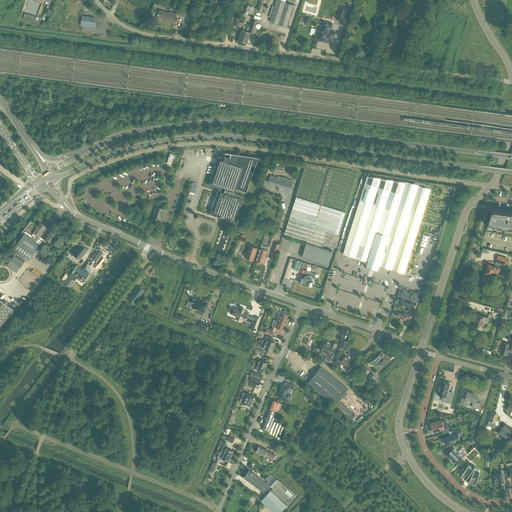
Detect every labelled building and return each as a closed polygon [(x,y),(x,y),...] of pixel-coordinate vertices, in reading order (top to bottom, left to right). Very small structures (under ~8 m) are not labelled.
[(26,0),(26,3),(43,9),(45,0),(26,0)] [(270,22),(287,27),(293,5),(277,0),(276,0),(275,6),(271,18),(270,22)] [(245,14),(252,16),(255,8),(247,5),(245,14)] [(337,20),(339,21),(340,21),(343,21),(343,22),(346,12),(347,8),(340,6),(339,8),(337,19),(336,20),(337,20)] [(178,8),(176,12),(180,13),(179,15),(178,15),(183,17),(185,10),(178,8)] [(159,10),(157,17),(174,23),(177,14),(169,11),(168,13),(159,10)] [(40,18),(25,13),(23,18),(38,22),(40,18)] [(252,20),(248,32),(252,34),(256,22),(252,20)] [(322,40),(325,41),(326,40),(332,42),(335,32),(330,31),(332,24),(323,21),(320,29),(319,29),(317,28),(315,35),(317,36),(317,38),(317,39),(322,40)] [(241,30),(239,36),(248,39),(250,33),(252,34),(248,32),(241,30)] [(248,39),(239,36),(237,41),(246,44),(248,39)] [(230,155),(229,158),(224,156),(223,158),(218,157),(208,185),(218,189),(215,199),(214,198),(210,208),(211,209),(209,214),(235,223),(244,197),(234,194),(236,189),(246,192),(257,158),(230,154),(230,155)] [(345,175),(337,172),(326,169),(325,172),(306,166),(284,235),(307,242),(302,257),(328,265),(332,251),(322,248),(327,232),(338,236),(358,174),(346,171),(345,175)] [(268,183),(271,184),(291,190),(293,182),(270,175),(268,183)] [(368,262),(367,264),(370,264),(373,266),(376,266),(379,267),(380,266),(380,264),(405,272),(418,229),(428,198),(431,189),(415,184),(406,181),(406,182),(367,176),(365,184),(360,200),(343,253),(368,260),(368,261),(368,262)] [(151,221),(158,223),(163,209),(156,207),(151,221)] [(511,227),(511,213),(510,213),(504,213),(495,211),(494,211),(493,212),(492,212),(492,213),(488,224),(499,226),(499,227),(511,229),(511,227)] [(22,232),(36,242),(46,227),(38,222),(36,225),(31,221),(22,232)] [(41,243),(45,245),(48,241),(50,243),(56,234),(50,230),(41,243)] [(24,234),(13,249),(29,260),(39,245),(24,234)] [(435,251),(439,237),(435,236),(431,250),(435,251)] [(271,254),(276,256),(280,244),(275,243),(271,254)] [(72,256),(77,260),(78,258),(79,259),(87,250),(81,244),(73,254),(74,255),(72,256)] [(258,255),(257,258),(256,261),(263,263),(265,257),(268,247),(261,245),(258,255)] [(246,254),(245,257),(246,258),(246,259),(249,260),(249,261),(252,262),(252,261),(253,261),(253,260),(256,261),(258,255),(256,255),(257,252),(259,253),(259,251),(259,250),(259,249),(260,250),(260,248),(257,247),(256,248),(250,246),(250,247),(249,246),(248,250),(247,249),(245,254),(246,254)] [(92,265),(97,269),(97,268),(101,264),(104,259),(105,259),(102,257),(104,254),(101,252),(99,250),(99,251),(97,253),(96,255),(95,254),(94,256),(93,257),(94,258),(93,259),(96,261),(93,265),(92,265)] [(6,265),(16,273),(23,263),(14,256),(6,265)] [(496,261),(494,267),(488,264),(485,274),(495,277),(496,273),(498,273),(500,268),(501,263),(505,264),(507,259),(498,256),(496,261)] [(306,267),(308,263),(297,259),(293,269),(300,271),(301,266),(306,267)] [(79,281),(84,286),(91,277),(77,266),(72,272),(80,279),(79,281)] [(302,281),(302,282),(301,282),(301,283),(301,284),(311,287),(312,287),(312,286),(312,285),(313,285),(314,285),(314,284),(314,283),(314,282),(313,282),(316,274),(305,270),(304,273),(303,278),(302,278),(301,278),(301,279),(301,280),(301,281),(302,281)] [(74,281),(69,277),(64,283),(64,284),(70,288),(75,282),(74,281)] [(131,299),(129,298),(129,297),(127,300),(134,305),(141,295),(144,290),(138,285),(137,287),(133,292),(135,293),(133,297),(131,299)] [(198,310),(203,312),(203,311),(206,303),(205,303),(205,302),(203,302),(201,301),(198,300),(197,299),(196,300),(193,298),(189,308),(196,310),(198,311),(198,310)] [(0,325),(12,311),(0,300),(0,325)] [(236,316),(237,316),(237,318),(241,320),(242,318),(246,320),(248,312),(244,311),(244,310),(240,308),(239,309),(236,308),(234,314),(237,315),(236,316)] [(410,315),(398,311),(396,316),(403,318),(402,319),(406,320),(406,318),(409,319),(410,315)] [(281,312),(276,327),(284,330),(289,315),(281,312)] [(487,322),(488,318),(476,314),(475,318),(476,318),(473,327),(483,330),(483,329),(487,331),(488,326),(484,325),(485,322),(487,322)] [(198,327),(205,330),(207,324),(200,321),(198,327)] [(263,340),(262,343),(273,348),(275,343),(273,342),(274,339),(266,336),(265,341),(263,340)] [(499,350),(499,351),(500,352),(500,354),(507,356),(508,352),(511,353),(511,337),(509,345),(503,343),(501,349),(500,349),(499,350)] [(340,353),(344,349),(347,342),(342,340),(339,348),(337,352),(340,353)] [(326,356),(325,359),(324,362),(329,364),(332,361),(331,361),(332,357),(336,347),(337,344),(332,342),(331,343),(326,341),(325,344),(324,347),(322,348),(323,349),(322,351),(323,351),(321,355),(326,356)] [(273,348),(262,343),(261,346),(264,347),(263,349),(271,353),(273,348)] [(373,360),(375,362),(372,365),(377,369),(380,366),(382,364),(386,361),(379,354),(373,360)] [(341,364),(348,370),(354,364),(346,356),(343,359),(340,356),(333,363),(338,367),(341,364)] [(251,362),(254,363),(265,368),(267,363),(260,360),(259,363),(258,362),(252,359),(251,362)] [(265,368),(254,363),(253,367),(256,368),(256,367),(257,368),(256,370),(263,373),(265,368)] [(308,383),(335,405),(348,389),(321,367),(308,383)] [(255,377),(251,376),(249,382),(259,385),(261,380),(255,377)] [(439,386),(438,390),(439,391),(438,395),(443,396),(443,399),(446,399),(445,402),(450,403),(453,393),(447,392),(450,384),(441,382),(440,386),(439,386)] [(278,397),(286,400),(288,394),(287,394),(289,388),(293,390),(294,386),(287,384),(286,386),(283,385),(278,397)] [(460,405),(465,406),(467,400),(473,401),(473,402),(471,407),(479,409),(481,404),(476,402),(478,397),(474,396),(475,394),(467,392),(465,399),(462,398),(460,405)] [(243,404),(251,407),(255,397),(247,394),(246,394),(244,393),(240,402),(243,403),(243,404)] [(272,421),(273,417),(279,403),(273,400),(262,428),(268,430),(272,421)] [(498,414),(496,413),(495,413),(495,412),(493,412),(492,412),(491,412),(490,417),(489,417),(488,420),(489,420),(487,426),(494,428),(498,414)] [(430,423),(432,429),(433,433),(442,430),(443,433),(449,432),(446,421),(442,422),(442,420),(430,423)] [(285,426),(273,421),(272,421),(268,430),(267,432),(280,440),(285,426)] [(498,433),(505,439),(511,430),(511,429),(505,424),(498,433)] [(452,434),(452,435),(446,436),(448,444),(460,440),(458,436),(462,435),(460,428),(451,431),(452,434)] [(221,450),(220,451),(230,456),(233,451),(227,448),(228,446),(223,445),(222,449),(221,449),(221,450)] [(256,452),(264,457),(264,456),(271,460),(270,462),(272,462),(273,461),(272,460),(275,454),(267,451),(267,450),(259,446),(256,452)] [(462,448),(458,451),(461,454),(460,455),(454,448),(446,456),(453,463),(460,457),(463,459),(465,457),(468,454),(465,452),(464,451),(465,450),(462,448)] [(465,457),(470,462),(480,453),(474,448),(468,454),(465,457)] [(230,456),(220,451),(220,452),(220,453),(223,455),(221,459),(228,462),(230,456)] [(472,484),(474,484),(475,484),(476,484),(476,483),(477,483),(480,471),(480,470),(479,470),(477,468),(476,468),(475,468),(475,469),(474,468),(473,468),(471,467),(470,466),(469,466),(468,466),(462,475),(462,476),(464,479),(465,479),(466,479),(467,479),(469,481),(468,482),(471,483),(472,483),(472,484)] [(249,470),(246,474),(266,489),(269,485),(266,483),(249,470)] [(494,475),(496,488),(504,487),(503,481),(506,480),(504,470),(501,471),(501,474),(494,475)] [(266,489),(246,474),(244,478),(264,493),(266,489)] [(273,488),(271,491),(287,506),(288,506),(297,497),(279,481),(270,474),(265,480),(267,481),(266,483),(269,485),(270,486),(273,488)] [(284,511),(289,507),(288,506),(287,506),(271,491),(261,501),(272,511),(281,511),(284,511)]
